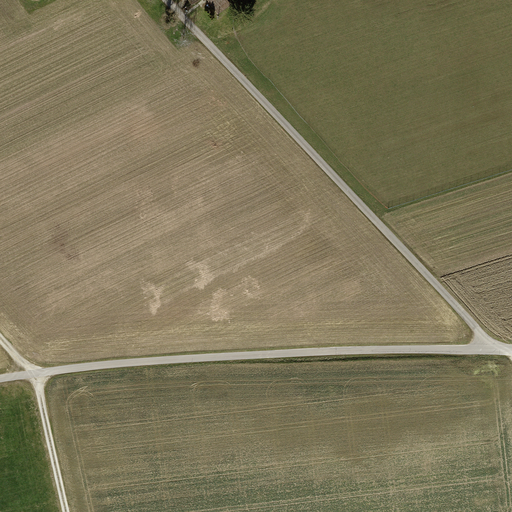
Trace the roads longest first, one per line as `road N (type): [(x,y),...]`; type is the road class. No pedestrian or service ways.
road 1 (track): [(496,348),(169,0)]
road 2 (track): [(67,511),(36,372)]
